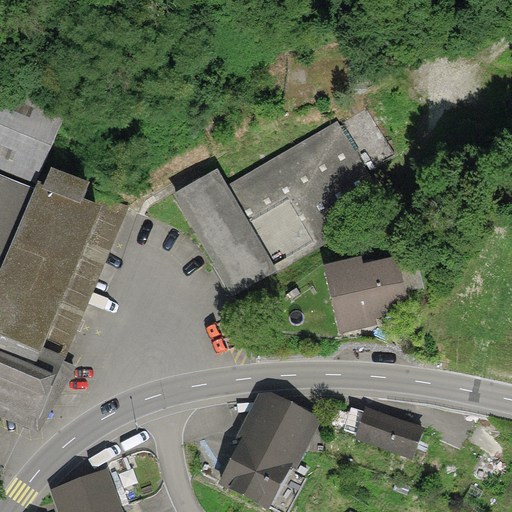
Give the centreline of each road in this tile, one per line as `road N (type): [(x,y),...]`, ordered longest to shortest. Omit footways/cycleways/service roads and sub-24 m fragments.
road 1 (unclassified): [(511,400),(398,378),(327,375),(160,395)]
road 2 (unclassified): [(160,395),(72,441),(13,511)]
road 3 (unknown): [(104,419),(162,243)]
road 4 (residential): [(160,395),(177,480),(193,511)]
